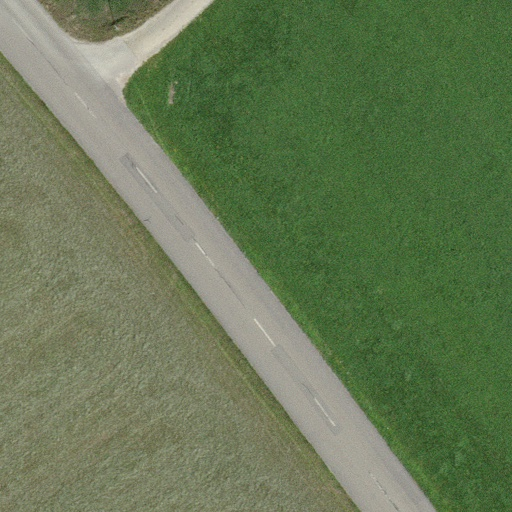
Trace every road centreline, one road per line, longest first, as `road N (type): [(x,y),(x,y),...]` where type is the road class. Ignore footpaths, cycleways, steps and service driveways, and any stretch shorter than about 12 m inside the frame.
road 1 (unclassified): [(389,511),(0,6)]
road 2 (track): [(79,99),(187,0)]
